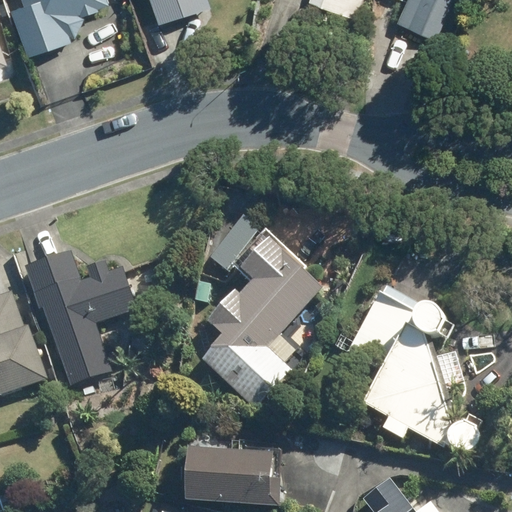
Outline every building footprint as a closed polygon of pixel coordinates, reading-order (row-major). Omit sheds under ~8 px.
[(29,0),(31,7),(19,11),(33,51),(76,36),(87,14),(115,5),(113,0),(29,0)] [(217,9),(214,0),(162,0),(169,23),(217,9)] [(368,0),(316,0),(316,1),(362,18),(368,0)] [(413,0),(403,22),(442,40),(460,0),(413,0)] [(0,69),(12,65),(0,29),(0,69)] [(231,342),(211,363),(261,409),(298,371),(275,349),(329,291),(279,244),(250,275),(261,287),(248,300),(244,297),(217,327),(231,342)] [(90,272),(93,281),(86,284),(76,255),(31,269),(46,312),(49,310),(76,386),(116,372),(101,328),(141,314),(126,270),(114,274),(110,265),(90,272)] [(0,400),(52,382),(34,331),(30,332),(17,295),(0,300),(0,400)] [(391,378),(373,411),(395,422),(390,432),(410,442),(415,434),(451,453),(453,449),(460,454),(464,456),(467,457),(471,458),(475,458),(479,458),(483,455),(485,453),(488,449),(488,446),(489,444),(489,442),(489,438),(487,435),(485,433),(483,430),(480,429),(477,428),(474,428),(471,428),(468,429),(465,429),(462,431),(459,432),(434,341),(439,342),(444,342),(447,341),(451,339),(453,337),(455,334),(456,331),(456,326),(456,323),(455,319),(452,315),(450,313),(446,311),(442,310),(439,310),(435,310),(431,311),(428,312),(426,313),(424,315),(386,295),(353,356),(391,378)] [(195,506),(289,511),(290,484),(279,484),(281,459),(198,453),(195,506)] [(15,511),(8,496),(0,499),(0,511),(15,511)]
